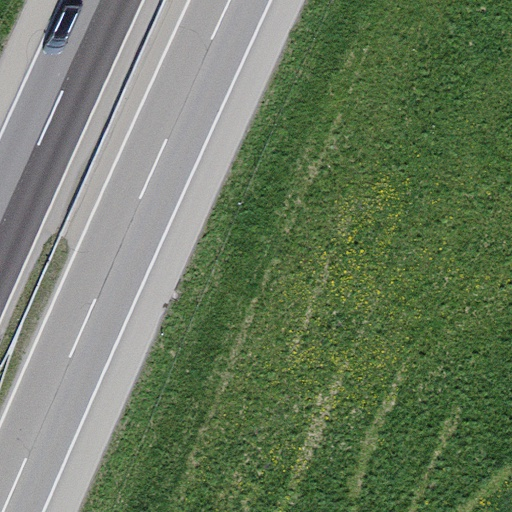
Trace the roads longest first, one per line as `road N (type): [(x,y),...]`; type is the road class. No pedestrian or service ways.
road 1 (motorway): [(3,511),(229,0)]
road 2 (motorway): [(103,0),(0,230)]
